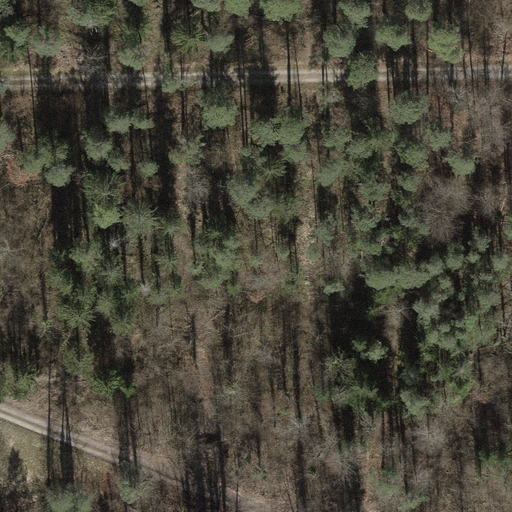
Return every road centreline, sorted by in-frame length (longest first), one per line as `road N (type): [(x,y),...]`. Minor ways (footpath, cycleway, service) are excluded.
road 1 (track): [(511,73),(0,82)]
road 2 (track): [(0,408),(262,511)]
